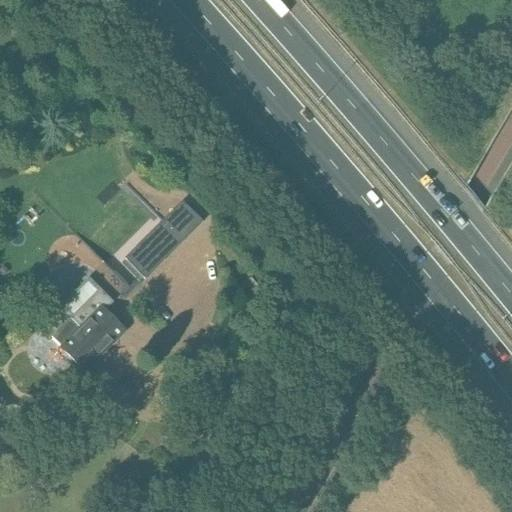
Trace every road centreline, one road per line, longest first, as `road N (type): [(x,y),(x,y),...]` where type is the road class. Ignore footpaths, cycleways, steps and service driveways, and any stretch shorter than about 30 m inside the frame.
road 1 (motorway): [(188,0),(511,377)]
road 2 (motorway): [(511,293),(260,0)]
road 3 (unclassified): [(184,511),(202,447),(268,300)]
